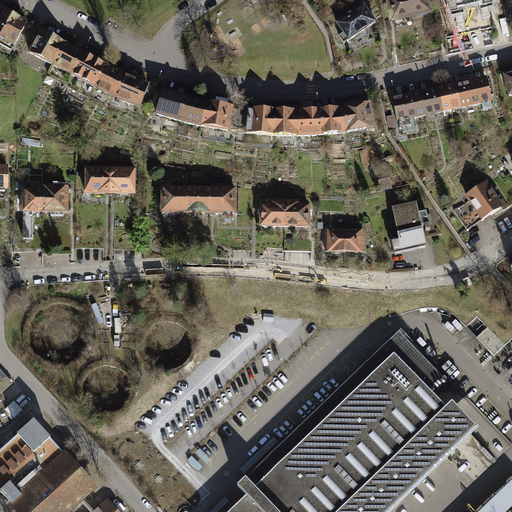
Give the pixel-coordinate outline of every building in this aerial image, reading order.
[(408,0),(388,0),(393,21),(411,17),(408,0)] [(427,0),(408,0),(411,17),(430,13),(427,0)] [(487,0),(452,0),(454,11),(489,4),(487,0)] [(364,6),(338,24),(344,34),(340,37),(345,44),(376,23),(364,6)] [(1,9),(0,11),(0,44),(11,51),(27,23),(1,9)] [(65,44),(42,31),(30,53),(53,65),(65,44)] [(84,54),(65,44),(53,65),(72,76),(84,54)] [(105,65),(84,54),(72,76),(94,88),(105,65)] [(125,75),(105,65),(94,88),(114,98),(125,75)] [(148,85),(125,75),(114,98),(140,108),(148,85)] [(488,79),(456,86),(461,108),(493,102),(488,79)] [(456,86),(438,90),(443,112),(461,108),(456,86)] [(438,90),(421,93),(426,116),(443,112),(438,90)] [(186,97),(164,91),(157,114),(180,121),(186,97)] [(421,93),(393,99),(398,122),(399,121),(401,129),(411,127),(410,119),(426,116),(421,93)] [(207,103),(186,97),(180,121),(202,127),(207,103)] [(232,107),(207,103),(202,127),(228,132),(232,107)] [(370,104),(343,109),(347,133),(375,128),(370,104)] [(275,112),(247,110),(235,108),(232,129),(247,131),(247,134),(274,136),(275,112)] [(343,109),(322,112),(324,136),(347,133),(343,109)] [(298,112),(275,112),(274,136),(298,137),(298,112)] [(322,112),(298,112),(298,137),(324,136),(322,112)] [(394,118),(388,119),(389,127),(396,126),(394,118)] [(363,167),(377,165),(375,150),(361,152),(363,167)] [(511,206),(511,177),(507,169),(467,196),(470,202),(456,211),(468,230),(502,208),(504,211),(511,206)] [(110,170),(87,170),(87,194),(110,194),(110,170)] [(135,171),(110,170),(110,194),(135,194),(135,171)] [(381,191),(393,188),(390,177),(378,180),(381,191)] [(394,181),(395,187),(406,185),(404,179),(394,181)] [(56,188),(43,188),(43,191),(43,212),(68,212),(67,185),(56,185),(56,188)] [(185,189),(160,189),(160,213),(185,213),(185,189)] [(211,189),(185,189),(185,213),(210,213),(211,189)] [(236,190),(211,189),(210,213),(235,214),(236,190)] [(43,191),(24,191),(24,239),(33,239),(33,212),(43,212),(43,191)] [(269,207),(259,207),(259,232),(284,231),(284,202),(269,202),(269,207)] [(298,202),(284,202),(284,231),(309,231),(309,207),(298,207),(298,202)] [(417,206),(394,211),(400,241),(403,252),(426,247),(417,206)] [(43,224),(17,224),(15,249),(44,249),(44,250),(76,250),(76,249),(104,250),(104,233),(76,233),(77,223),(51,222),(52,231),(43,231),(43,224)] [(345,232),(326,232),(326,252),(345,252),(345,232)] [(364,232),(345,232),(345,252),(364,252),(364,232)] [(115,234),(115,250),(144,251),(144,234),(115,234)] [(233,236),(233,251),(252,252),(252,236),(233,236)] [(285,237),(285,252),(312,252),(312,237),(285,237)] [(403,252),(400,241),(393,243),(395,256),(426,249),(426,247),(403,252)] [(350,258),(339,258),(340,268),(350,269),(350,258)] [(505,346),(488,327),(477,338),(494,356),(505,346)] [(247,496),(229,511),(388,511),(476,428),(452,404),(447,409),(439,401),(431,393),(445,379),(399,332),(247,478),(238,487),(247,496)] [(16,401),(7,409),(14,418),(23,411),(16,401)] [(67,511),(95,487),(34,421),(0,451),(0,490),(19,511),(67,511)] [(278,442),(274,438),(241,470),(244,474),(278,442)] [(201,450),(197,453),(207,463),(210,459),(201,450)] [(192,457),(189,461),(198,470),(202,467),(192,457)] [(505,511),(511,506),(511,481),(479,511),(505,511)] [(225,497),(209,511),(217,511),(229,501),(225,497)] [(116,511),(108,503),(98,511),(116,511)]
